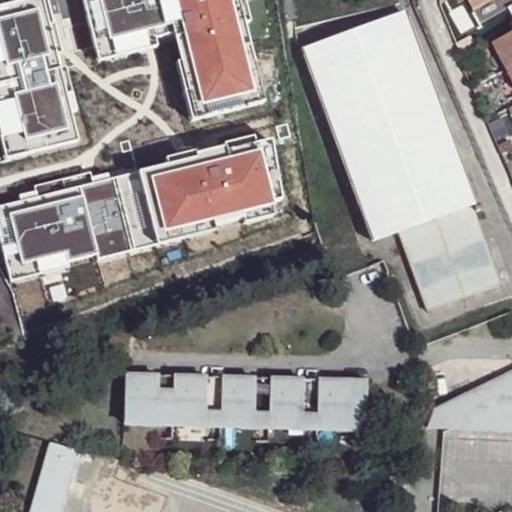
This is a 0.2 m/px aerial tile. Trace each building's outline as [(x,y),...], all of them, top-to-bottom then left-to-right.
[(0,0),(0,38),(39,36),(36,0),(0,0)] [(117,0),(123,39),(172,32),(167,0),(117,0)] [(468,0),(474,10),(491,0),(468,0)] [(409,15),(308,50),(377,245),(403,235),(432,315),(505,288),(409,15)] [(178,47),(144,52),(147,71),(181,66),(195,150),(274,137),(255,22),(176,35),(178,47)] [(511,72),(511,71),(511,36),(497,44),(511,72)] [(503,159),(511,181),(511,158),(511,155),(503,159)] [(209,240),(277,221),(264,175),(196,194),(209,240)] [(23,226),(43,285),(93,268),(72,209),(23,226)] [(511,368),(430,408),(423,426),(463,415),(467,428),(511,429),(511,368)] [(122,374),(121,422),(154,423),(155,410),(170,410),(170,423),(201,425),(202,411),(216,412),(216,425),(250,426),(250,412),(265,413),(264,426),(299,427),(299,414),(313,414),(312,428),(346,428),(346,415),(362,416),(363,379),(342,379),(342,380),(315,379),(315,378),(294,378),(294,379),(267,378),(267,377),(245,376),(245,378),(218,377),(218,376),(197,375),(197,376),(170,375),(170,374),(149,374),(148,374),(122,374)] [(155,410),(154,423),(170,423),(170,410),(155,410)] [(202,411),(201,425),(216,425),(216,412),(202,411)] [(250,412),(250,426),(264,426),(265,413),(250,412)] [(299,427),(312,428),(313,414),(299,414),(299,427)] [(362,416),(346,415),(346,428),(362,429),(362,416)] [(463,415),(423,426),(467,428),(463,415)] [(45,442),(25,511),(57,511),(75,451),(45,442)]
